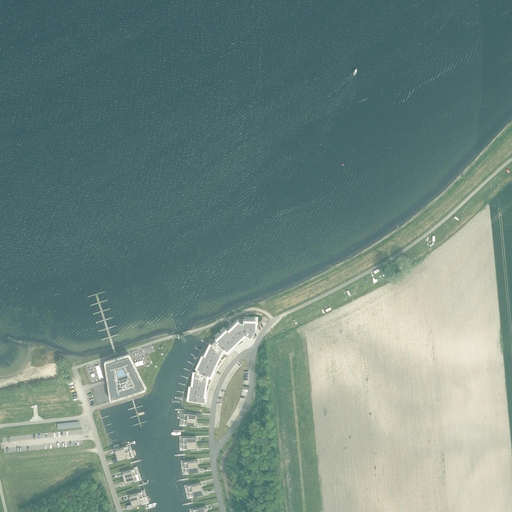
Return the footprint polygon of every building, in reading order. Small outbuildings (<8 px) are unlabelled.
[(187,396),(186,400),(195,401),(200,402),(200,401),(201,399),(201,398),(202,394),(203,395),(203,393),(204,391),(202,391),(203,387),(204,387),(205,383),(206,384),(207,382),(207,380),(206,380),(208,376),(210,372),(211,373),(212,371),(213,370),(212,369),(214,366),(216,362),(217,363),(218,362),(219,360),(218,360),(221,356),(224,353),(225,354),(226,353),(228,350),(229,349),(228,349),(229,348),(233,345),(233,346),(234,345),(235,345),(236,344),(235,343),(238,340),(238,341),(239,340),(242,338),(242,339),(248,336),(246,334),(249,332),(251,335),(254,328),(254,326),(252,322),(251,321),(243,321),(243,322),(240,323),(239,322),(234,325),(235,327),(231,329),(227,332),(226,331),(224,332),(223,333),(224,334),(220,337),(220,338),(215,342),(214,341),(213,343),(214,344),(211,347),(210,347),(207,351),(206,350),(205,352),(204,353),(205,354),(202,358),(200,363),(198,362),(198,363),(197,363),(197,365),(198,366),(196,370),(195,370),(194,375),(192,374),(192,376),(191,376),(191,378),(192,378),(190,383),(189,388),(188,387),(187,389),(187,391),(188,391),(187,396)] [(106,362),(106,363),(108,379),(107,379),(107,380),(107,381),(108,381),(108,382),(109,382),(111,398),(120,396),(135,391),(144,388),(128,356),(127,356),(106,362)] [(124,447),(114,450),(116,455),(128,451),(127,446),(124,447)] [(128,451),(116,455),(117,461),(127,458),(130,457),(128,451)] [(131,470),(121,473),(123,478),(136,474),(134,469),(131,470)] [(136,474),(123,478),(125,484),(135,481),(134,480),(137,480),(136,474)] [(191,485),(188,486),(189,491),(202,489),(201,483),(191,485)] [(202,489),(189,491),(190,497),(193,496),(203,494),(202,489)] [(138,492),(129,496),(130,501),(143,497),(141,492),(138,493),(138,492)] [(143,497),(130,501),(132,507),(142,503),(144,502),(143,497)]
